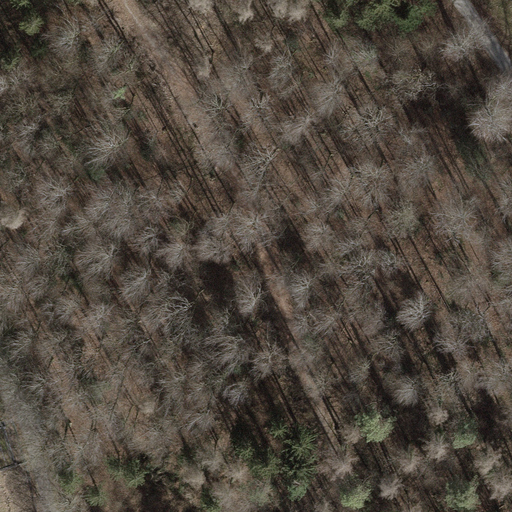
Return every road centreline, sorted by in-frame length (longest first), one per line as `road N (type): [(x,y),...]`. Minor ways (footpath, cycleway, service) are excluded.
road 1 (track): [(347,511),(267,253),(203,110),(118,0)]
road 2 (track): [(0,391),(32,511)]
